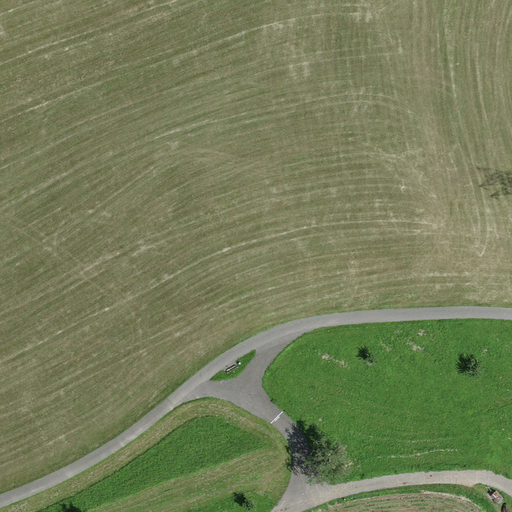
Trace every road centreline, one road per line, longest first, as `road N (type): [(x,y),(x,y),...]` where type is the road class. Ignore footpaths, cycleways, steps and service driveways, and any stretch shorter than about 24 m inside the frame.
road 1 (track): [(0,500),(80,467),(213,368),(289,327),(444,313),(511,319)]
road 2 (track): [(290,511),(389,481),(487,478),(511,489)]
road 3 (track): [(317,500),(290,431),(272,413),(238,395),(189,387)]
